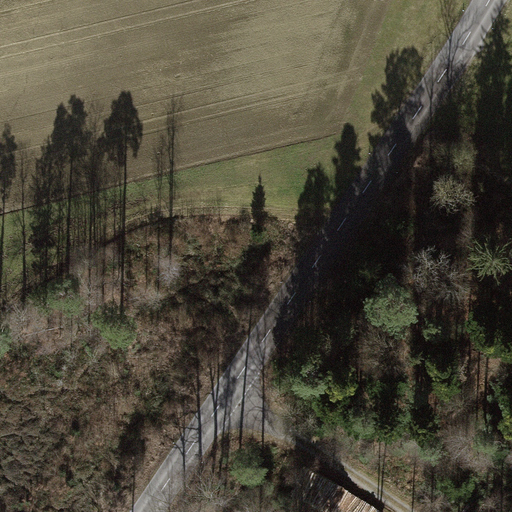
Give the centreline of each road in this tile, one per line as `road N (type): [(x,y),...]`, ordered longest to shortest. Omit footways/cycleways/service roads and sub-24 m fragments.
road 1 (tertiary): [(493,0),(156,511)]
road 2 (track): [(234,400),(400,511)]
